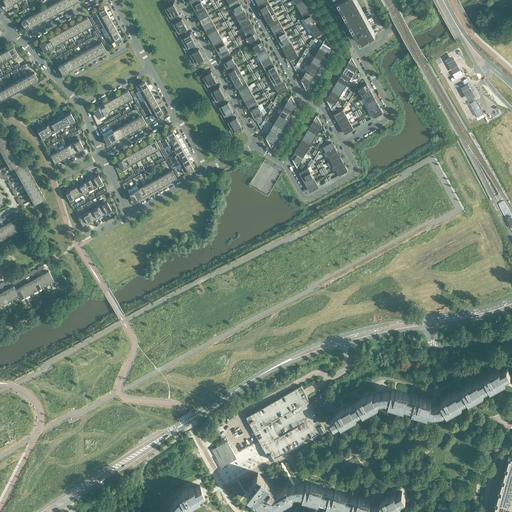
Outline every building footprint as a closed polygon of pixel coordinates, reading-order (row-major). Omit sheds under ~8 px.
[(64,9),(59,0),(54,3),(59,11),(64,9)] [(69,6),(65,0),(59,0),(64,9),(69,6)] [(232,8),(241,3),(239,0),(236,0),(229,4),(232,8)] [(261,8),(270,3),(267,0),(264,0),(258,3),(261,8)] [(299,9),(308,4),(305,0),(303,0),(296,4),(299,9)] [(358,5),(354,0),(339,0),(357,32),(358,35),(362,42),(369,38),(374,35),(358,5)] [(195,10),(204,5),(201,1),(192,6),(195,10)] [(176,8),(174,3),(170,5),(169,2),(163,5),(168,13),(176,8)] [(59,11),(54,3),(50,5),(54,14),(59,11)] [(235,13),(244,8),(241,3),(232,8),(235,13)] [(263,13),(272,8),(270,3),(261,8),(263,13)] [(302,13),(311,8),(308,4),(299,9),(302,13)] [(54,14),(50,5),(45,8),(50,17),(54,14)] [(198,15),(207,10),(204,5),(195,10),(198,15)] [(98,18),(108,12),(107,12),(104,7),(95,13),(98,18)] [(50,17),(45,8),(40,11),(45,19),(50,17)] [(176,15),(179,13),(176,8),(168,13),(172,21),(177,18),(176,15)] [(237,18),(246,13),(244,8),(235,13),(237,18)] [(266,17),(275,13),(272,8),(263,13),(266,17)] [(304,18),(313,13),(311,8),(302,13),(304,18)] [(200,20),(209,15),(207,10),(198,15),(200,20)] [(45,19),(40,11),(36,13),(40,22),(45,19)] [(100,22),(110,17),(107,13),(108,12),(98,18),(100,22)] [(40,22),(36,13),(31,16),(36,24),(40,22)] [(240,23),(249,18),(246,13),(237,18),(240,23)] [(269,22),(277,17),(275,13),(266,17),(269,22)] [(307,23),(316,18),(313,13),(304,18),(307,23)] [(203,24),(212,20),(209,15),(200,20),(203,24)] [(36,24),(31,16),(26,19),(31,27),(36,24)] [(92,25),(87,17),(82,20),(87,28),(92,25)] [(103,27),(113,22),(113,21),(112,22),(110,17),(100,22),(103,27)] [(271,27),(280,22),(277,17),(269,22),(271,27)] [(185,23),(182,18),(179,20),(177,18),(172,21),(176,28),(185,23)] [(243,27),(251,22),(249,18),(240,23),(243,27)] [(309,27),(318,23),(316,18),(307,23),(309,27)] [(31,27),(26,19),(21,21),(26,30),(31,27)] [(87,28),(82,20),(78,22),(82,31),(87,28)] [(205,29),(214,24),(212,20),(203,24),(205,29)] [(82,31),(78,22),(73,25),(77,33),(82,31)] [(106,32),(115,26),(115,27),(112,22),(113,22),(103,27),(106,32)] [(245,32),(254,27),(251,22),(243,27),(245,32)] [(274,32),(283,27),(280,22),(271,27),(274,32)] [(184,30),(188,28),(185,23),(176,28),(180,36),(186,33),(184,30)] [(312,32),(321,27),(318,23),(309,27),(312,32)] [(208,34),(217,29),(214,24),(205,29),(208,34)] [(77,33),(73,25),(68,28),(73,36),(77,33)] [(108,36),(118,31),(117,31),(115,27),(115,26),(106,32),(108,36)] [(248,37),(257,32),(254,27),(245,32),(248,37)] [(276,36),(285,31),(283,27),(274,32),(276,36)] [(324,32),(321,27),(312,32),(315,37),(324,32)] [(73,36),(68,28),(63,30),(68,39),(73,36)] [(211,39),(220,34),(217,29),(208,34),(211,39)] [(68,39),(63,30),(59,33),(63,41),(68,39)] [(111,41),(121,36),(120,36),(118,31),(108,36),(111,41)] [(279,41),(288,36),(285,31),(276,36),(279,41)] [(259,37),(257,32),(248,37),(250,42),(259,37)] [(63,41),(59,33),(54,35),(59,44),(63,41)] [(193,39),(191,34),(187,35),(186,33),(180,36),(185,43),(193,39)] [(213,43),(222,39),(220,34),(211,39),(213,43)] [(59,44),(54,35),(49,38),(54,46),(59,44)] [(123,41),(120,36),(121,36),(111,41),(114,46),(123,41)] [(282,46),(291,41),(288,36),(279,41),(282,46)] [(331,47),(326,37),(320,47),(329,52),(332,47),(331,47)] [(54,46),(49,38),(44,41),(49,49),(54,46)] [(193,45),(196,44),(193,39),(185,43),(189,51),(194,48),(193,45)] [(216,48),(225,43),(222,39),(213,43),(216,48)] [(49,49),(44,41),(39,43),(44,52),(49,49)] [(265,46),(262,41),(253,46),(256,51),(265,46)] [(284,51),(293,46),(291,41),(282,46),(284,51)] [(106,50),(101,42),(96,45),(101,53),(106,50)] [(219,53),(228,48),(225,43),(216,48),(219,53)] [(101,53),(96,45),(91,47),(96,56),(101,53)] [(17,53),(14,47),(13,47),(12,46),(8,49),(12,57),(17,55),(16,54),(17,54),(17,53),(17,54),(17,53)] [(258,56),(267,51),(265,46),(256,51),(258,56)] [(287,55),(296,50),(293,46),(284,51),(287,55)] [(96,56),(91,47),(87,50),(91,58),(96,56)] [(329,52),(320,47),(317,52),(326,57),(329,52)] [(202,54),(199,49),(196,51),(194,48),(189,51),(193,59),(202,54)] [(230,53),(228,48),(219,53),(221,58),(230,53)] [(12,57),(8,49),(3,51),(8,60),(12,57)] [(91,58),(87,50),(82,53),(87,61),(91,58)] [(290,60),(299,55),(296,50),(287,55),(290,60)] [(8,60),(3,51),(0,52),(0,55),(4,62),(8,60)] [(261,61),(270,56),(267,51),(258,56),(261,61)] [(326,57),(317,52),(315,56),(323,61),(326,57)] [(87,61),(82,53),(77,55),(82,64),(87,61)] [(453,72),(460,68),(451,53),(445,57),(453,72)] [(201,61),(204,59),(202,54),(193,59),(197,66),(203,63),(201,61)] [(82,64),(77,55),(73,58),(77,66),(82,64)] [(263,65),(272,60),(270,56),(261,61),(263,65)] [(323,61),(315,56),(312,61),(321,66),(323,61)] [(235,62),(233,57),(224,62),(226,67),(235,62)] [(357,67),(352,57),(349,62),(346,66),(346,67),(355,72),(357,67)] [(77,66),(73,58),(68,61),(72,69),(77,66)] [(266,70),(275,65),(272,60),(263,65),(266,70)] [(72,69),(68,61),(63,63),(68,72),(72,69)] [(321,66),(312,61),(309,65),(318,71),(321,66)] [(229,72),(238,67),(235,62),(226,67),(229,72)] [(68,72),(63,63),(58,66),(63,74),(68,72)] [(269,75),(278,70),(275,65),(266,70),(269,75)] [(318,71),(309,65),(306,70),(315,75),(318,71)] [(355,72),(346,67),(346,66),(343,71),(352,76),(355,72)] [(232,77),(241,72),(238,67),(229,72),(232,77)] [(463,74),(460,68),(453,72),(456,78),(463,74)] [(214,77),(211,71),(208,73),(207,70),(201,73),(205,81),(214,77)] [(271,79),(280,75),(278,70),(269,75),(271,79)] [(315,75),(306,70),(303,75),(312,80),(315,75)] [(352,76),(343,71),(340,76),(341,76),(349,81),(352,76)] [(38,79),(34,72),(34,73),(33,73),(33,72),(28,75),(33,83),(37,81),(37,80),(38,79)] [(234,81),(243,76),(241,72),(232,77),(234,81)] [(33,83),(28,75),(24,77),(29,86),(33,83)] [(274,84),(283,79),(280,75),(271,79),(274,84)] [(309,85),(312,80),(303,75),(301,79),(306,89),(309,85)] [(237,86),(246,81),(243,76),(234,81),(237,86)] [(349,81),(341,76),(340,76),(337,80),(338,81),(346,86),(349,81)] [(29,86),(24,77),(20,79),(25,88),(29,86)] [(214,83),(217,81),(214,77),(205,81),(209,89),(215,86),(214,83)] [(25,88),(20,79),(16,82),(20,90),(25,88)] [(277,89),(285,84),(283,79),(274,84),(277,89)] [(346,86),(338,81),(337,80),(335,85),(343,90),(346,86)] [(467,80),(460,84),(468,99),(475,95),(467,80)] [(138,91),(148,85),(147,85),(145,81),(135,86),(138,91)] [(239,91),(248,86),(246,81),(237,86),(239,91)] [(20,90),(16,82),(11,84),(16,93),(20,90)] [(370,88),(367,83),(358,88),(361,93),(370,88)] [(16,93),(11,84),(7,86),(12,95),(16,93)] [(288,89),(285,84),(277,89),(279,94),(288,89)] [(141,95),(151,90),(150,90),(148,86),(148,85),(138,91),(141,95)] [(343,90),(335,85),(332,90),(341,95),(343,90)] [(12,95),(7,86),(3,89),(8,97),(12,95)] [(222,91),(220,86),(216,88),(215,86),(209,89),(214,96),(222,91)] [(242,96),(251,91),(248,86),(239,91),(242,96)] [(363,98),(372,93),(370,88),(361,93),(363,98)] [(132,98),(128,90),(123,93),(127,101),(132,98)] [(143,100),(153,95),(150,90),(151,90),(141,95),(143,100)] [(341,95),(332,90),(329,94),(338,99),(341,95)] [(222,98),(225,96),(222,91),(214,96),(218,104),(223,101),(222,98)] [(245,100),(254,95),(251,91),(242,96),(245,100)] [(127,101),(123,93),(118,95),(123,104),(127,101)] [(366,103),(375,98),(372,93),(363,98),(366,103)] [(332,109),(338,99),(329,94),(326,99),(327,99),(332,109)] [(123,104),(118,95),(113,98),(118,106),(123,104)] [(146,105),(156,99),(155,100),(153,95),(143,100),(146,105)] [(247,105),(256,100),(254,95),(245,100),(247,105)] [(297,105),(291,95),(285,105),(294,110),(297,105)] [(475,97),(470,100),(478,117),(484,113),(475,97)] [(118,106),(113,98),(108,101),(113,109),(118,106)] [(369,108),(378,103),(375,98),(366,103),(369,108)] [(149,110),(158,104),(155,100),(156,100),(156,99),(146,105),(149,110)] [(250,110),(259,105),(256,100),(247,105),(250,110)] [(113,109),(108,101),(104,103),(108,112),(113,109)] [(231,107),(228,102),(225,103),(223,101),(218,104),(222,111),(231,107)] [(108,112),(104,103),(99,106),(104,114),(108,112)] [(371,112),(380,107),(378,103),(369,108),(371,112)] [(151,114),(161,109),(160,109),(158,105),(158,104),(149,110),(151,114)] [(253,114),(262,110),(259,105),(250,110),(253,114)] [(294,110),(285,105),(282,109),(291,115),(294,110)] [(104,114),(99,106),(94,109),(99,117),(104,114)] [(230,113),(234,112),(231,107),(222,111),(226,119),(232,116),(230,113)] [(383,112),(380,107),(371,112),(374,117),(383,112)] [(163,114),(161,109),(151,114),(154,119),(163,114)] [(291,115),(282,109),(280,114),(288,119),(291,115)] [(346,114),(343,109),(334,114),(337,119),(346,114)] [(264,114),(262,110),(253,114),(255,119),(264,114)] [(74,119),(71,113),(70,113),(70,112),(65,115),(70,123),(75,121),(74,120),(74,119)] [(70,123),(65,115),(65,114),(64,113),(62,114),(63,116),(60,117),(65,126),(70,123)] [(288,119),(280,114),(277,119),(286,124),(288,119)] [(339,124),(348,119),(346,114),(337,119),(339,124)] [(65,126),(60,117),(59,115),(57,116),(58,118),(56,120),(60,128),(65,126)] [(146,124),(142,115),(137,118),(141,126),(146,124)] [(322,125),(317,115),(314,120),(314,119),(311,124),(311,125),(320,130),(322,125)] [(239,122),(236,117),(233,119),(232,116),(226,119),(230,127),(239,122)] [(60,128),(56,120),(55,120),(54,118),(52,119),(53,121),(51,122),(56,131),(60,128)] [(141,126),(137,118),(132,121),(137,129),(141,126)] [(286,124),(277,119),(274,123),(283,129),(286,124)] [(342,128),(351,123),(348,119),(339,124),(342,128)] [(56,131),(51,122),(51,123),(50,122),(51,122),(50,121),(48,122),(49,124),(46,125),(51,134),(56,131)] [(137,129),(132,121),(127,123),(132,132),(137,129)] [(239,129),(242,127),(239,122),(230,127),(235,134),(240,131),(239,129)] [(51,134),(46,125),(45,123),(43,124),(44,126),(41,128),(46,136),(51,134)] [(132,132),(127,123),(122,126),(127,134),(132,132)] [(283,129),(274,123),(271,128),(280,133),(283,129)] [(354,129),(354,128),(351,123),(342,128),(345,134),(354,129)] [(320,130),(311,125),(311,124),(308,129),(309,129),(317,134),(320,130)] [(46,136),(41,128),(41,127),(40,126),(38,127),(39,129),(36,130),(41,139),(46,136)] [(127,134),(122,126),(118,128),(122,137),(127,134)] [(122,137),(118,128),(113,131),(118,139),(122,137)] [(280,133),(271,128),(268,133),(277,138),(280,133)] [(317,134),(309,129),(308,129),(305,134),(306,134),(314,139),(317,134)] [(166,140),(175,135),(172,130),(163,135),(166,140)] [(118,139),(113,131),(108,134),(113,142),(118,139)] [(274,143),(277,138),(268,133),(266,137),(271,147),(274,142),(274,143)] [(113,142),(108,134),(103,136),(108,145),(113,142)] [(314,139),(306,134),(305,134),(303,138),(311,143),(314,139)] [(168,145),(178,140),(177,140),(175,135),(176,135),(175,135),(166,140),(168,145)] [(0,147),(9,142),(7,138),(0,141),(0,147)] [(311,143),(303,138),(300,143),(309,148),(311,143)] [(83,147),(79,140),(79,139),(74,142),(79,150),(84,148),(83,147)] [(160,148),(155,140),(150,143),(155,151),(160,148)] [(171,150),(181,145),(181,144),(180,145),(178,140),(168,145),(171,150)] [(335,146),(332,141),(323,146),(326,151),(335,146)] [(0,148),(2,152),(12,146),(9,142),(0,147),(0,148)] [(74,142),(69,144),(74,153),(76,151),(78,153),(80,152),(79,151),(78,151),(78,150),(79,150),(74,142)] [(155,151),(150,143),(146,145),(150,154),(155,151)] [(309,148),(300,143),(297,147),(297,148),(306,153),(309,148)] [(74,153),(69,144),(64,147),(69,156),(72,154),(73,156),(75,155),(74,153)] [(150,154),(146,145),(141,148),(145,156),(150,154)] [(174,155),(183,149),(180,145),(181,145),(171,150),(174,155)] [(4,156),(14,150),(12,146),(2,152),(4,156)] [(328,156),(337,151),(335,146),(326,151),(328,156)] [(69,156),(64,147),(60,149),(64,158),(67,157),(68,158),(70,157),(69,156)] [(306,153),(297,148),(297,147),(294,152),(303,157),(306,153)] [(145,156),(141,148),(136,150),(141,159),(145,156)] [(64,158),(60,149),(55,152),(60,161),(62,159),(63,161),(65,160),(65,158),(64,158)] [(176,159),(186,154),(185,154),(183,150),(183,149),(174,155),(176,159)] [(6,160),(16,154),(14,150),(4,156),(6,160)] [(141,159),(136,150),(131,153),(136,161),(141,159)] [(331,161),(340,156),(337,151),(328,156),(331,161)] [(60,161),(55,152),(50,155),(55,164),(58,162),(59,164),(61,163),(60,161),(59,161),(60,161)] [(297,167),(303,157),(294,152),(291,157),(292,157),(297,167)] [(136,161),(131,153),(127,156),(131,164),(136,161)] [(8,164),(19,158),(16,154),(6,160),(8,164)] [(179,164),(189,159),(188,159),(185,154),(186,154),(176,159),(179,164)] [(131,164),(127,156),(122,158),(127,167),(131,164)] [(334,165),(343,161),(340,156),(331,161),(334,165)] [(21,163),(19,158),(8,164),(11,168),(10,168),(10,169),(14,167),(14,166),(21,163)] [(127,167),(122,158),(117,161),(121,169),(127,167)] [(181,169),(191,163),(191,164),(188,159),(189,159),(179,164),(181,169)] [(16,171),(26,165),(24,161),(25,161),(24,160),(21,162),(21,163),(14,166),(14,167),(16,171)] [(336,170),(345,165),(343,161),(334,165),(336,170)] [(193,169),(191,164),(191,163),(181,169),(184,174),(193,169)] [(19,175),(29,169),(26,165),(16,171),(19,175)] [(348,170),(345,165),(336,170),(339,175),(348,170)] [(311,172),(308,167),(299,172),(302,177),(311,172)] [(21,179),(31,173),(29,169),(19,175),(21,179)] [(176,178),(172,170),(167,172),(171,181),(176,178)] [(171,181),(167,172),(162,175),(167,183),(171,181)] [(305,182),(314,177),(311,172),(302,177),(305,182)] [(23,183),(33,177),(31,173),(21,179),(23,183)] [(102,182),(99,175),(98,175),(98,174),(93,177),(98,185),(103,183),(102,182)] [(98,185),(93,177),(92,175),(90,176),(91,178),(88,179),(93,188),(98,185)] [(167,183),(162,175),(157,178),(162,186),(167,183)] [(26,187),(36,181),(33,177),(23,183),(26,187)] [(307,186),(316,181),(314,177),(305,182),(307,186)] [(93,188),(88,179),(88,180),(88,179),(87,178),(85,179),(86,181),(83,182),(88,191),(93,188)] [(162,186),(157,178),(153,180),(157,189),(162,186)] [(88,191),(83,182),(82,180),(80,181),(81,183),(79,185),(84,193),(88,191)] [(157,189),(153,180),(148,183),(153,191),(157,189)] [(28,191),(38,186),(36,181),(26,187),(28,191)] [(319,187),(319,186),(316,181),(307,186),(310,191),(319,187)] [(84,193),(79,185),(78,184),(79,184),(78,183),(76,184),(77,186),(74,187),(79,196),(84,193)] [(153,191),(148,183),(143,185),(148,194),(153,191)] [(79,196),(74,187),(73,185),(71,187),(72,188),(69,190),(74,199),(79,196)] [(148,194),(143,185),(138,188),(143,196),(148,194)] [(30,195),(40,190),(38,186),(28,191),(30,195)] [(74,199),(69,190),(68,188),(66,189),(67,191),(64,193),(69,201),(74,199)] [(143,196),(138,188),(134,191),(138,199),(143,196)] [(32,199),(42,194),(40,190),(30,195),(32,199)] [(138,199),(134,191),(129,193),(133,202),(138,199)] [(34,204),(45,198),(42,194),(32,199),(35,203),(34,204)] [(111,209),(107,202),(107,201),(102,204),(106,213),(111,210),(111,209)] [(106,213),(102,204),(97,207),(102,215),(104,214),(105,215),(107,214),(107,213),(106,213)] [(102,215),(97,207),(92,209),(97,218),(100,216),(101,218),(103,217),(102,215)] [(97,218),(92,209),(88,212),(92,220),(95,219),(96,221),(98,220),(97,218)] [(92,220),(88,212),(83,214),(88,223),(90,221),(91,223),(93,222),(92,221),(92,220)] [(88,223),(83,214),(78,217),(83,226),(86,224),(87,226),(89,225),(88,223),(87,223),(88,223)] [(24,227),(19,217),(19,218),(15,220),(20,229),(24,227)] [(20,229),(15,220),(11,222),(16,231),(20,229)] [(16,231),(11,222),(7,224),(12,234),(16,231)] [(12,234),(7,224),(3,227),(8,236),(12,234)] [(54,281),(49,271),(48,271),(49,271),(45,274),(50,283),(54,280),(54,281)] [(506,273),(476,285),(481,297),(511,284),(506,273)] [(50,283),(45,274),(40,276),(45,285),(50,283)] [(45,285),(40,276),(36,278),(41,287),(45,285)] [(41,287),(36,278),(32,280),(37,290),(41,287)] [(37,290),(32,280),(28,283),(33,292),(37,290)] [(33,292),(28,283),(24,285),(29,294),(33,292)] [(29,294),(24,285),(20,287),(25,296),(29,294)] [(19,295),(16,290),(16,289),(14,286),(13,286),(14,286),(10,289),(15,298),(19,295)] [(25,296),(20,287),(16,290),(19,295),(19,296),(21,299),(25,296)] [(460,288),(461,299),(476,298),(475,287),(460,288)] [(15,298),(10,289),(5,291),(11,300),(15,298)] [(11,300),(5,291),(1,293),(6,302),(11,300)] [(487,390),(511,376),(507,368),(500,371),(499,369),(494,372),(493,371),(488,374),(488,375),(481,379),(487,390)] [(465,402),(487,390),(481,379),(472,384),(472,383),(465,386),(466,387),(459,391),(465,402)] [(326,429),(316,411),(306,392),(302,386),(247,416),(271,459),(272,459),(272,460),(275,458),(274,457),(321,431),(322,432),(325,430),(324,430),(326,429)] [(360,414),(382,402),(384,402),(404,407),(407,395),(402,393),(402,392),(396,391),(396,392),(392,391),(391,393),(387,392),(377,393),(374,395),(372,393),(367,396),(366,395),(361,398),(361,399),(354,403),(360,414)] [(444,414),(465,402),(459,391),(450,396),(450,395),(444,398),(445,399),(441,401),(442,403),(439,405),(435,406),(431,405),(431,402),(426,400),(426,399),(420,397),(420,399),(407,395),(404,407),(432,415),(444,414)] [(336,427),(360,414),(354,403),(345,408),(345,407),(339,410),(340,411),(336,413),(337,415),(331,419),(336,427)] [(237,458),(228,441),(213,449),(222,467),(237,458)] [(511,511),(511,457),(510,457),(493,511),(511,511)] [(323,501),(327,489),(317,486),(317,485),(311,483),(311,484),(306,483),(306,486),(302,485),(292,486),(288,488),(287,485),(276,491),(269,486),(268,487),(267,487),(270,483),(258,473),(257,475),(257,477),(255,480),(256,481),(255,483),(254,483),(252,485),(252,486),(251,487),(253,488),(251,490),(251,489),(248,493),(256,500),(255,500),(256,501),(275,506),(297,494),(299,494),(323,501)] [(177,511),(179,509),(180,507),(205,494),(200,485),(194,489),(192,486),(187,489),(186,488),(181,491),(181,492),(178,494),(179,497),(175,499),(173,502),(169,507),(168,510),(165,510),(164,511),(177,511)] [(347,508),(351,496),(341,493),(341,492),(335,490),(334,491),(327,489),(323,501),(347,508)] [(385,511),(407,500),(402,491),(396,495),(394,492),(389,495),(389,494),(383,497),(384,498),(380,500),(381,503),(378,505),(373,505),(370,504),(370,502),(365,500),(365,499),(359,497),(358,498),(351,496),(347,508),(360,511),(385,511)]
